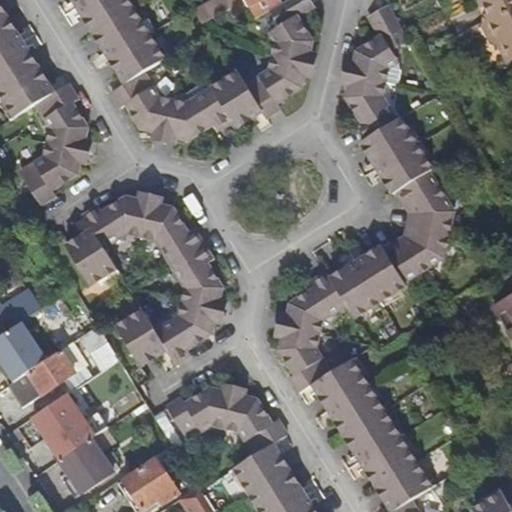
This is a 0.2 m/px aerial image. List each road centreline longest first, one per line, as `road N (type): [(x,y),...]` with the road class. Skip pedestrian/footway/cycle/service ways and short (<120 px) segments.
road 1 (residential): [(245,283),(368,209),(313,118)]
road 2 (residential): [(357,511),(248,337)]
road 3 (residential): [(133,161),(37,0)]
road 4 (residential): [(313,118),(192,192)]
road 5 (residential): [(313,118),(344,0)]
